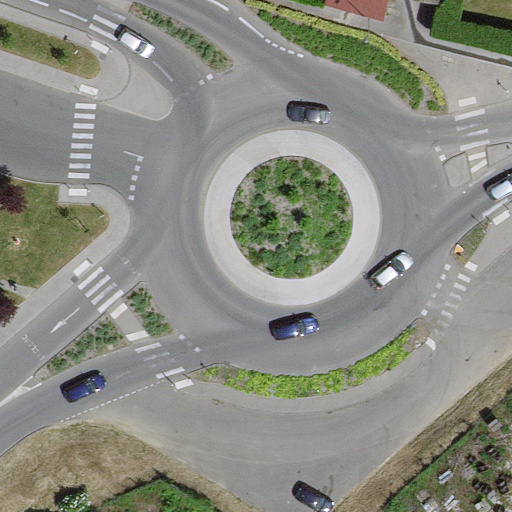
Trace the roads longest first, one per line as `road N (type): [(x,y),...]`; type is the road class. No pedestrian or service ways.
road 1 (tertiary): [(0,428),(152,354),(251,337)]
road 2 (tertiary): [(167,226),(0,391)]
road 3 (tertiary): [(251,337),(302,343),(350,328),(389,295),(411,250)]
road 4 (tertiary): [(73,0),(164,54),(211,125)]
road 5 (tertiary): [(320,100),(178,0)]
road 6 (tertiary): [(167,226),(192,294),(251,337)]
road 7 (tertiary): [(411,250),(449,211),(511,171)]
road 8 (tertiary): [(511,122),(388,143)]
